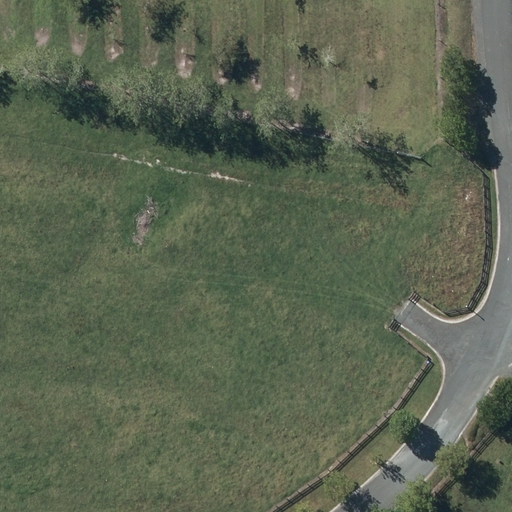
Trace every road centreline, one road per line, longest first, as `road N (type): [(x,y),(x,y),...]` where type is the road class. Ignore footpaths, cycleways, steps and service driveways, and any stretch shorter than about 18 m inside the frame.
road 1 (residential): [(511,264),(507,297),(471,377),(405,476),(361,511)]
road 2 (residential): [(497,0),(511,179)]
